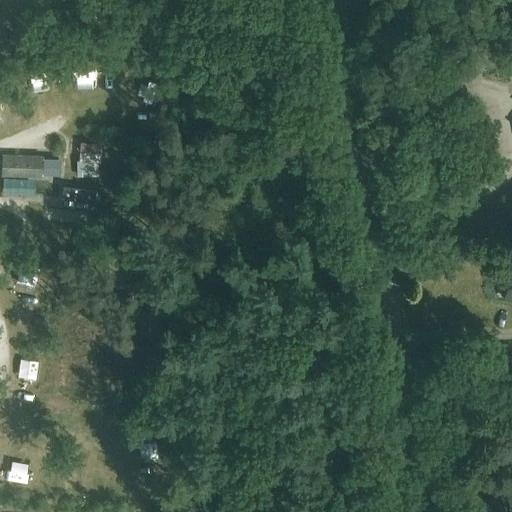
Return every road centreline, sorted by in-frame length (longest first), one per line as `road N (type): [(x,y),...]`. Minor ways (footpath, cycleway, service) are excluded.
road 1 (tertiary): [(395,362),(337,0)]
road 2 (tertiary): [(418,511),(395,362)]
